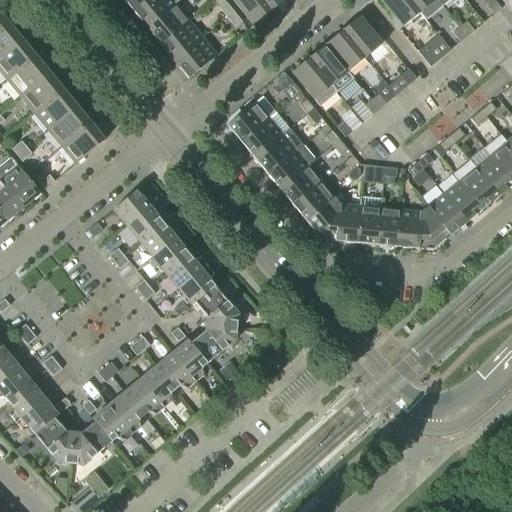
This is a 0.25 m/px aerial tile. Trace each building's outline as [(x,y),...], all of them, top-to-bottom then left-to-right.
[(129,7),(133,12),(147,0),(118,0),(126,9),(129,7)] [(134,19),(144,31),(176,5),(175,4),(180,0),(147,0),(133,12),(137,17),(134,19)] [(215,2),(228,18),(234,13),(226,3),(223,0),(215,0),(208,6),(209,6),(215,2)] [(271,13),(260,0),(232,0),(254,26),(271,13)] [(260,0),(271,13),(285,0),(260,0)] [(420,13),(409,0),(381,0),(404,27),(420,13)] [(437,0),(409,0),(420,13),(426,20),(443,7),(437,0)] [(493,0),(487,5),(494,14),(501,9),(493,0)] [(157,41),(160,45),(189,22),(176,5),(144,31),(154,43),(157,41)] [(234,13),(228,18),(235,28),(241,23),(234,13)] [(360,17),(342,32),(364,59),(382,44),(360,17)] [(162,52),(172,64),(203,38),(189,22),(160,45),(164,50),(162,52)] [(467,22),(460,28),(467,37),(474,31),(467,22)] [(0,56),(21,40),(7,23),(0,28),(0,56)] [(450,29),(440,37),(451,50),(461,42),(467,37),(460,28),(453,33),(450,29)] [(342,32),(326,45),(348,72),(364,59),(342,32)] [(451,50),(440,37),(427,48),(430,52),(423,58),(431,67),(438,62),(451,50)] [(203,38),(172,64),(181,76),(184,74),(188,80),(217,56),(203,38)] [(0,56),(0,72),(6,80),(34,56),(21,40),(0,56)] [(326,45),(309,59),(337,93),(353,79),(348,72),(326,45)] [(6,80),(19,97),(48,73),(34,56),(6,80)] [(337,93),(309,59),(292,73),(320,107),(337,93)] [(403,75),(410,85),(416,80),(409,70),(403,75)] [(19,97),(34,114),(62,90),(48,73),(19,97)] [(277,86),(282,93),(292,84),(287,77),(277,86)] [(378,95),(372,100),(379,110),(395,96),(383,82),(374,90),(378,95)] [(511,85),(511,86),(502,94),(508,101),(511,105),(511,85)] [(34,114),(47,130),(76,106),(62,90),(34,114)] [(227,127),(240,144),(276,114),(262,97),(227,127)] [(361,101),(350,110),(362,124),(379,110),(372,100),(365,106),(361,101)] [(299,107),(306,115),(313,110),(306,101),(299,107)] [(490,104),(481,112),(486,118),(496,110),(490,104)] [(47,130),(61,147),(89,123),(76,106),(47,130)] [(313,110),(306,115),(314,125),(321,120),(313,110)] [(362,124),(350,110),(341,118),(345,123),(338,129),(345,138),(362,124)] [(481,112),(465,125),(473,135),(474,135),(472,133),(478,128),(477,126),(486,118),(481,112)] [(240,144),(253,159),(289,129),(276,114),(240,144)] [(89,123),(61,147),(75,164),(103,140),(89,123)] [(465,125),(449,138),(455,144),(464,136),(467,140),(473,135),(465,125)] [(253,159),(266,175),(302,145),(289,129),(253,159)] [(325,138),(332,147),(339,142),(332,133),(325,138)] [(500,135),(484,148),(511,182),(511,149),(506,143),(500,135)] [(455,144),(449,138),(434,151),(440,159),(446,154),(445,152),(455,144)] [(11,149),(16,156),(25,148),(20,142),(11,149)] [(339,142),(332,147),(340,157),(347,151),(339,142)] [(266,175),(279,191),(309,167),(316,161),(302,145),(266,175)] [(25,148),(16,156),(21,161),(30,154),(25,148)] [(468,161),(469,162),(498,198),(511,186),(511,182),(484,148),(468,161)] [(427,156),(418,164),(423,170),(432,162),(427,156)] [(0,181),(22,208),(39,194),(11,159),(0,167),(0,181)] [(453,175),(459,182),(482,211),(498,198),(469,162),(453,175)] [(423,170),(418,164),(408,172),(413,178),(423,170)] [(279,191),(292,207),(305,196),(321,182),(309,167),(279,191)] [(372,177),(384,178),(385,169),(363,167),(362,179),(372,179),(372,177)] [(385,169),(384,178),(383,185),(393,186),(394,179),(396,179),(397,170),(385,169)] [(347,178),(353,185),(359,179),(360,173),(357,170),(347,178)] [(39,183),(44,189),(53,182),(48,176),(39,183)] [(0,181),(0,215),(5,221),(22,208),(0,181)] [(305,223),(335,199),(321,182),(305,196),(292,207),(305,223)] [(459,182),(443,195),(466,224),(482,211),(459,182)] [(113,211),(126,227),(154,203),(148,195),(140,197),(136,192),(113,211)] [(428,208),(451,236),(466,224),(443,195),(428,208)] [(359,207),(356,244),(376,246),(380,209),(381,200),(360,197),(359,207)] [(335,199),(305,223),(320,240),(356,244),(359,207),(341,205),(335,199)] [(126,227),(139,243),(162,224),(158,219),(161,211),(154,203),(126,227)] [(422,213),(400,211),(396,248),(432,252),(451,236),(428,208),(422,213)] [(400,211),(380,209),(376,246),(396,248),(400,211)] [(87,231),(93,238),(102,230),(97,224),(87,231)] [(139,243),(152,259),(181,235),(174,227),(166,229),(162,224),(139,243)] [(152,259),(165,275),(188,256),(184,251),(187,243),(181,235),(152,259)] [(108,257),(114,263),(123,256),(117,249),(108,257)] [(123,256),(114,263),(119,269),(128,262),(123,256)] [(165,275),(178,290),(207,267),(200,258),(192,260),(188,256),(165,275)] [(178,290),(191,306),(214,287),(209,282),(213,274),(207,267),(178,290)] [(134,288),(140,295),(149,288),(143,281),(134,288)] [(206,318),(205,326),(236,329),(237,315),(214,287),(191,306),(191,307),(194,304),(206,318)] [(149,288),(140,295),(145,301),(154,293),(149,288)] [(0,302),(0,312),(1,314),(10,306),(4,300),(0,302)] [(173,310),(178,317),(187,310),(182,303),(173,310)] [(16,332),(22,339),(31,332),(25,325),(16,332)] [(188,341),(188,342),(207,365),(234,342),(236,329),(205,326),(205,332),(190,344),(188,341)] [(185,337),(180,332),(178,329),(171,334),(178,343),(185,337)] [(31,332),(22,339),(27,346),(36,338),(31,332)] [(143,337),(136,343),(143,352),(150,347),(143,337)] [(188,342),(172,355),(195,384),(204,376),(201,369),(207,365),(188,342)] [(143,352),(136,343),(129,348),(136,358),(143,352)] [(0,383),(18,369),(5,353),(0,356),(0,383)] [(172,355),(156,368),(175,391),(180,387),(188,390),(195,384),(172,355)] [(42,364),(48,370),(56,363),(51,357),(42,364)] [(56,363),(48,370),(53,377),(62,370),(56,363)] [(110,363),(104,369),(111,378),(118,373),(110,363)] [(229,363),(218,371),(221,375),(227,382),(238,374),(232,366),(229,363)] [(156,368),(140,381),(164,409),(173,402),(170,395),(175,391),(156,368)] [(0,399),(4,398),(8,403),(31,384),(18,369),(0,383),(0,399)] [(111,378),(104,369),(97,374),(105,383),(111,378)] [(140,381),(125,394),(144,417),(148,413),(156,416),(164,409),(140,381)] [(9,415),(16,424),(44,400),(31,384),(8,403),(12,408),(9,415)] [(125,394),(109,407),(133,435),(141,428),(139,421),(144,417),(125,394)] [(55,406),(61,413),(70,405),(64,399),(55,406)] [(30,430),(34,435),(58,416),(44,400),(16,424),(22,432),(30,430)] [(81,407),(84,410),(88,415),(95,410),(88,401),(81,407)] [(109,407),(93,420),(112,442),(117,438),(124,442),(133,435),(109,407)] [(85,426),(93,420),(88,415),(84,410),(77,416),(85,426)] [(58,464),(71,465),(74,434),(67,434),(55,419),(58,416),(34,435),(58,464)] [(74,434),(71,465),(83,466),(112,442),(93,420),(95,423),(80,435),(74,434)] [(21,446),(15,451),(21,457),(26,453),(28,451),(22,445),(21,446)] [(89,489),(71,504),(77,511),(84,511),(98,500),(89,489)] [(307,511),(321,500),(314,493),(293,511),(307,511)]
